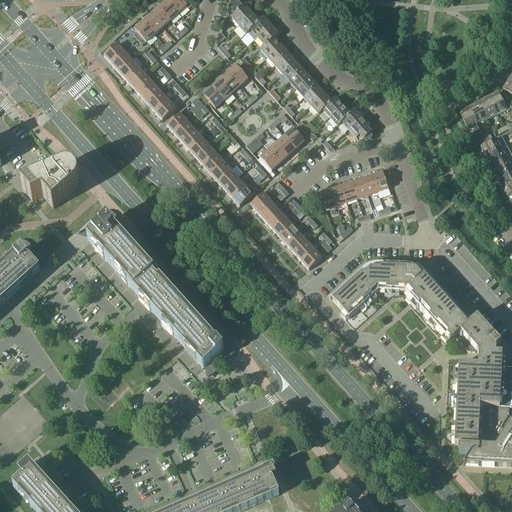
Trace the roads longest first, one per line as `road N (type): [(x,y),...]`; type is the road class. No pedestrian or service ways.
road 1 (tertiary): [(462,511),(51,53)]
road 2 (tertiary): [(23,78),(294,380)]
road 3 (residential): [(397,143),(378,97),(316,58),(285,3),(274,0)]
road 4 (residential): [(294,380),(245,413),(138,458)]
road 5 (tertiary): [(294,380),(409,511)]
road 6 (residential): [(423,243),(364,241),(309,291)]
road 7 (residential): [(511,324),(442,245),(423,243)]
